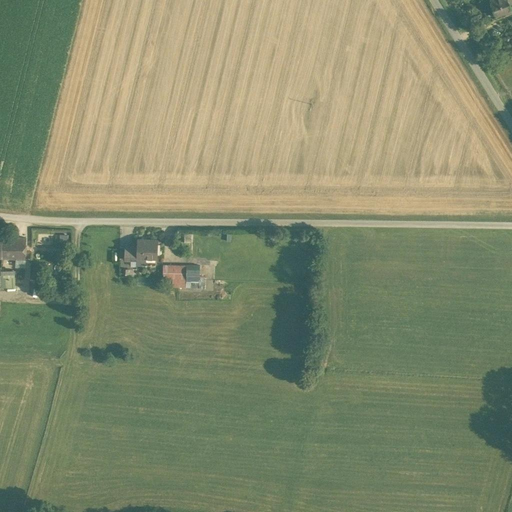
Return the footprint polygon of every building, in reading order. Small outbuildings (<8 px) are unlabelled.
[(490,0),(491,0),(496,16),(511,11),(508,2),(507,0),(490,0)] [(3,236),(0,236),(0,257),(10,258),(11,237),(3,236)] [(11,237),(10,258),(25,258),(26,237),(11,237)] [(137,246),(137,257),(146,257),(158,257),(158,239),(137,238),(137,246)] [(137,246),(125,246),(125,256),(137,257),(137,246)] [(137,265),(146,265),(146,257),(137,257),(137,265)] [(164,266),(164,286),(206,287),(206,274),(199,274),(199,266),(164,266)] [(0,286),(15,286),(14,272),(0,272),(0,286)]
